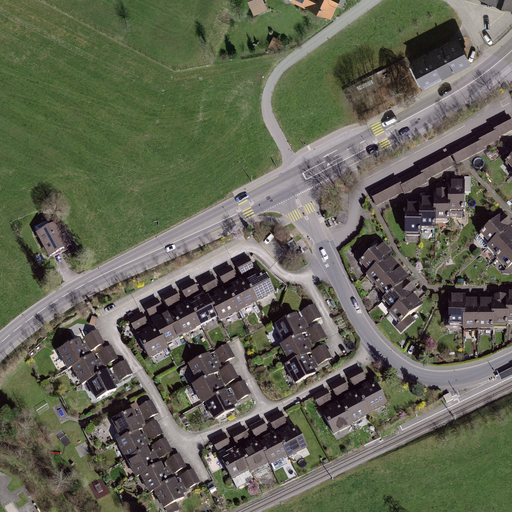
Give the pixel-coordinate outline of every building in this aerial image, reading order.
[(270,0),(249,0),(257,15),(273,10),(270,0)] [(335,0),(306,0),(305,3),(329,14),(335,0)] [(511,0),(481,0),(511,8),(511,0)] [(477,58),(463,32),(411,61),(425,87),(477,58)] [(281,40),(274,37),(270,46),(277,50),(281,40)] [(394,95),(383,74),(352,91),(363,112),(394,95)] [(400,178),(372,193),(379,208),(407,193),(408,195),(429,184),(428,182),(487,151),(486,149),(501,140),(501,139),(511,132),(511,117),(511,115),(492,124),(493,126),(477,135),(479,137),(420,168),(421,170),(401,181),(400,178)] [(466,211),(466,181),(451,181),(451,188),(451,211),(466,211)] [(451,211),(451,188),(437,188),(437,197),(437,218),(451,218),(451,211)] [(437,218),(437,197),(422,197),(422,204),(422,227),(437,227),(437,218)] [(422,227),(422,204),(407,204),(408,234),(422,234),(422,227)] [(511,228),(511,220),(507,214),(483,233),(492,244),(511,228)] [(50,256),(76,244),(63,218),(38,230),(50,256)] [(499,258),(511,246),(511,228),(492,244),(489,247),(499,258)] [(391,253),(394,250),(384,240),(361,260),(371,271),(391,253)] [(511,265),(511,246),(499,258),(508,269),(511,265)] [(378,284),(401,264),(391,253),(371,271),(369,273),(378,284)] [(251,255),(237,263),(243,275),(258,267),(251,255)] [(234,264),(219,272),(226,284),(240,276),(234,264)] [(407,278),(411,274),(401,264),(378,284),(388,295),(407,278)] [(278,293),(265,268),(247,278),(260,302),(278,293)] [(216,274),(201,281),(208,293),(222,286),(216,274)] [(260,302),(247,278),(229,287),(242,312),(260,302)] [(413,292),(417,289),(407,278),(388,295),(384,298),(394,309),(413,292)] [(196,280),(182,288),(188,300),(202,292),(196,280)] [(242,312),(229,287),(211,297),(222,318),(224,321),(242,312)] [(179,289),(164,297),(171,309),(185,301),(179,289)] [(401,323),(423,302),(413,292),(394,309),(391,312),(401,323)] [(211,297),(209,294),(191,303),(204,327),(222,318),(211,297)] [(465,298),(465,295),(451,295),(451,325),(465,325),(465,298)] [(509,321),(509,295),(495,295),(495,298),(495,325),(509,325),(509,321)] [(161,298),(147,306),(153,318),(167,310),(161,298)] [(480,329),(480,298),(465,298),(465,325),(466,329),(480,329)] [(495,325),(495,298),(480,298),(480,329),(495,329),(495,325)] [(204,327),(191,303),(173,312),(186,337),(204,327)] [(306,311),(312,323),(324,317),(317,304),(306,311)] [(186,337),(173,312),(155,322),(157,325),(168,346),(186,337)] [(277,323),(287,342),(303,333),(308,330),(298,312),(277,323)] [(144,313),(130,320),(136,332),(150,325),(144,313)] [(168,346),(157,325),(139,334),(151,359),(169,349),(168,346)] [(311,331),(318,344),(329,338),(322,325),(311,331)] [(87,337),(94,350),(105,343),(98,331),(87,337)] [(282,344),(292,363),(309,353),(313,351),(303,333),(287,342),(282,344)] [(60,349),(70,367),(74,365),(91,356),(81,338),(60,349)] [(316,351),(323,364),(334,358),(327,345),(316,351)] [(102,352),(109,365),(120,359),(114,346),(102,352)] [(219,352),(226,365),(238,358),(231,346),(219,352)] [(191,364),(201,382),(216,374),(222,371),(212,353),(191,364)] [(289,364),(299,383),(319,371),(309,353),(292,363),(289,364)] [(74,365),(84,383),(89,381),(105,372),(95,354),(91,356),(74,365)] [(116,367),(123,380),(134,374),(127,361),(116,367)] [(224,372),(231,384),(242,378),(236,365),(224,372)] [(366,368),(351,375),(357,387),(371,380),(366,368)] [(500,379),(511,373),(511,368),(498,375),(500,379)] [(89,381),(99,399),(119,388),(109,370),(105,372),(89,381)] [(195,385),(205,403),(208,402),(226,392),(216,374),(201,382),(195,385)] [(348,379),(333,386),(339,398),(354,391),(348,379)] [(372,413),(391,405),(378,379),(360,388),(360,389),(372,413)] [(236,388),(243,401),(254,395),(247,382),(236,388)] [(330,389),(315,396),(321,408),(336,401),(330,389)] [(354,424),(373,415),(372,413),(360,389),(342,398),(342,400),(354,424)] [(208,402),(218,420),(239,409),(229,390),(226,392),(208,402)] [(336,435),(355,426),(354,424),(342,400),(324,409),(336,435)] [(142,407),(149,419),(160,413),(153,401),(142,407)] [(114,418),(124,437),(140,428),(145,426),(135,407),(114,418)] [(285,412),(271,419),(276,431),(291,424),(285,412)] [(266,418),(252,425),(257,437),(272,430),(266,418)] [(148,427),(155,440),(166,434),(159,421),(148,427)] [(293,456),(312,447),(300,421),(281,430),(293,456)] [(248,426),(233,433),(239,445),(253,438),(248,426)] [(119,439),(129,458),(150,446),(140,428),(124,437),(119,439)] [(274,465),(293,456),(281,430),(262,439),(273,462),(274,465)] [(229,434),(214,441),(220,453),(235,446),(229,434)] [(254,471),(273,462),(262,439),(261,436),(242,445),(254,471)] [(156,445),(163,458),(174,451),(167,439),(156,445)] [(235,480),(254,471),(242,445),(223,454),(235,480)] [(129,458),(139,476),(143,474),(160,465),(150,446),(129,458)] [(170,460),(177,473),(188,467),(181,454),(170,460)] [(143,474),(153,492),(157,490),(174,481),(164,463),(160,465),(143,474)] [(183,475),(190,488),(201,482),(194,469),(183,475)] [(157,490),(167,508),(187,497),(177,479),(174,481),(157,490)]
